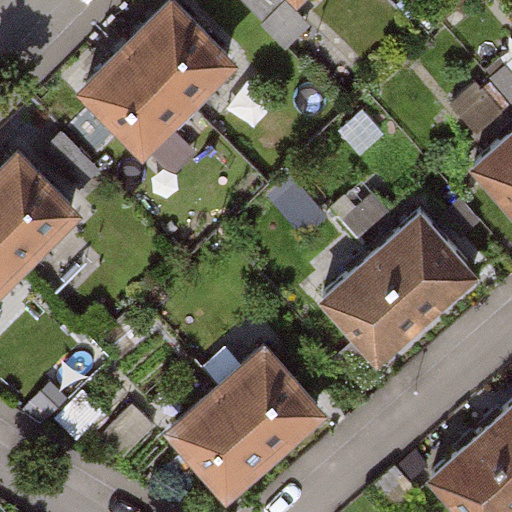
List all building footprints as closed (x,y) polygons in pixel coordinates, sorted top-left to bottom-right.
[(218,59),(160,0),(144,0),(66,77),(132,144),(218,59)] [(511,130),(475,164),(511,203),(511,130)] [(0,266),(61,207),(2,146),(0,147),(0,266)] [(425,214),(376,256),(430,319),(479,277),(425,214)] [(376,256),(327,299),(381,361),(430,319),(376,256)] [(256,343),(206,387),(266,455),(316,412),(256,343)] [(206,387),(156,430),(217,499),(266,455),(206,387)] [(511,389),(414,472),(447,511),(500,511),(511,502),(511,389)]
